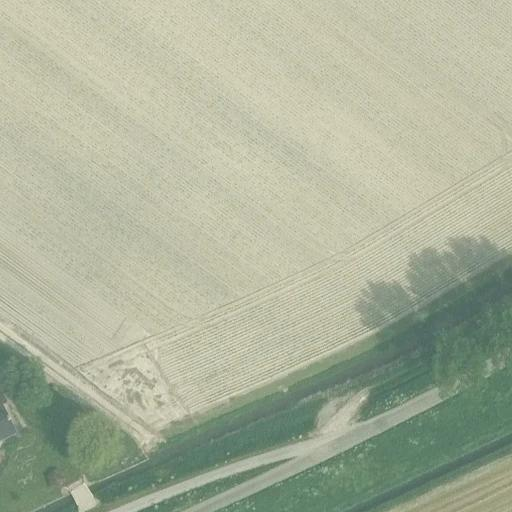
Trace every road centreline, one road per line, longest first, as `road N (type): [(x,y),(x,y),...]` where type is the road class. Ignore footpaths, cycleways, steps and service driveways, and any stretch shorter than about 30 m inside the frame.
road 1 (unclassified): [(122,511),(376,426)]
road 2 (unclassified): [(201,511),(376,426)]
road 3 (unclassified): [(376,426),(511,354)]
